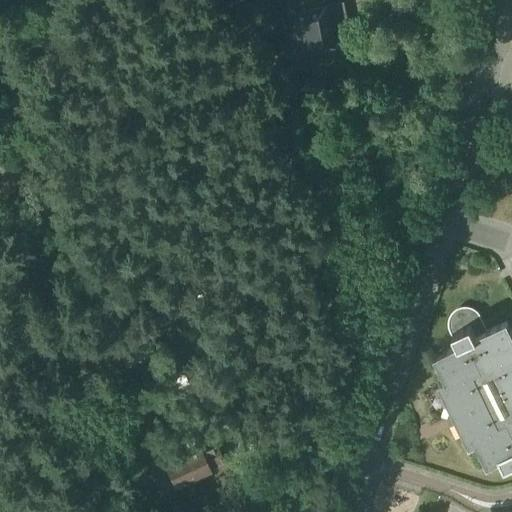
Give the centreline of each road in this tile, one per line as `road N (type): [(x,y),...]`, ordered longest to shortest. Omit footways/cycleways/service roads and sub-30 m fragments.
road 1 (track): [(0,115),(267,61),(281,69),(378,231),(379,259),(340,389),(307,430),(245,449),(228,443),(219,416),(226,367)]
road 2 (residential): [(344,511),(440,220)]
road 3 (residential): [(440,220),(509,0)]
